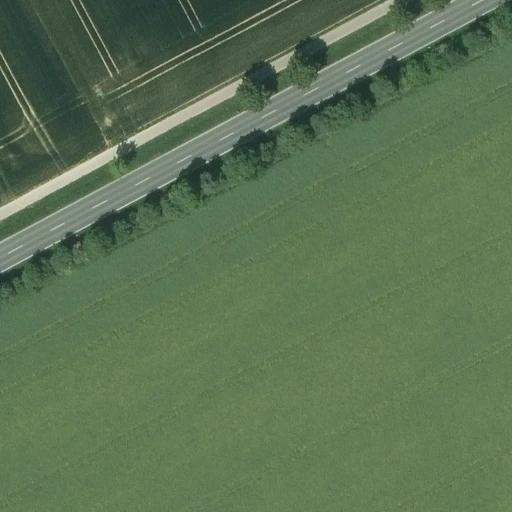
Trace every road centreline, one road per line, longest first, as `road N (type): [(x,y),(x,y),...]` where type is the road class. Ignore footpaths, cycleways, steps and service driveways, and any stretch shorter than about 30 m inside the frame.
road 1 (secondary): [(0,258),(483,0)]
road 2 (track): [(395,0),(0,209)]
